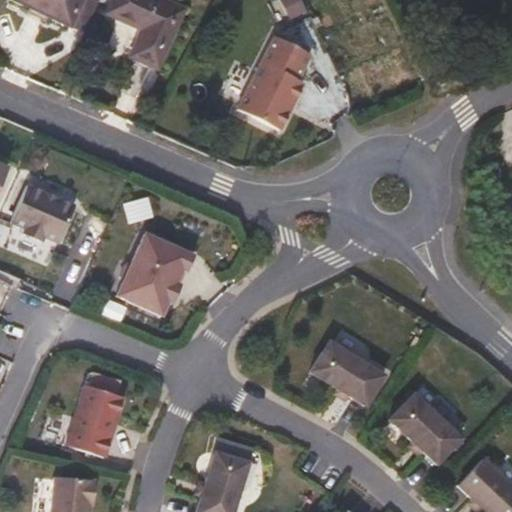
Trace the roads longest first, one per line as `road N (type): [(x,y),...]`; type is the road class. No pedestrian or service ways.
road 1 (residential): [(0,423),(41,335),(57,324),(192,377)]
road 2 (residential): [(408,511),(322,439),(192,377)]
road 3 (tertiary): [(224,190),(0,93)]
road 4 (residential): [(144,511),(161,445),(192,377)]
road 5 (residential): [(192,377),(218,328),(279,279)]
road 6 (tertiary): [(351,174),(303,191),(224,190)]
